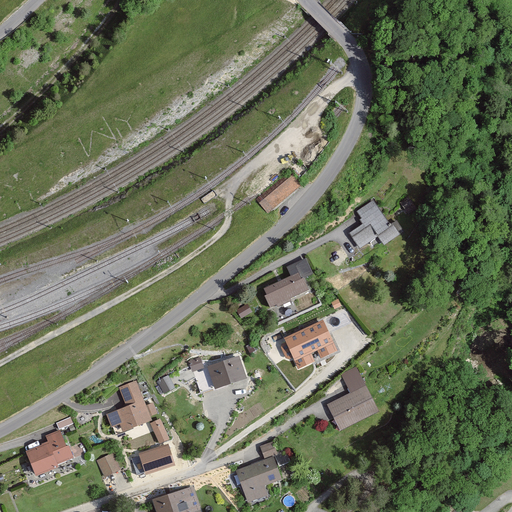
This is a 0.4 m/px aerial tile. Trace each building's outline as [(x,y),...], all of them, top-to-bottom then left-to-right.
[(257,201),(268,214),(308,183),(297,168),(257,201)] [(376,222),(356,236),(366,250),(388,235),(394,244),(408,235),(401,224),(398,226),(381,202),(368,211),(376,222)] [(268,291),(276,307),(314,291),(303,266),(294,270),(297,278),(268,291)] [(285,338),(299,369),(337,351),(323,320),(285,338)] [(243,355),(209,367),(216,389),(251,377),(243,355)] [(166,392),(176,387),(170,374),(160,379),(166,392)] [(354,394),(333,405),(346,430),(384,411),(367,377),(350,386),(354,394)] [(154,420),(139,382),(122,389),(130,409),(110,417),(117,435),(154,420)] [(155,401),(148,403),(152,414),(159,412),(155,401)] [(74,417),(60,422),(64,432),(78,428),(74,417)] [(29,455),(37,475),(73,461),(61,433),(48,438),(51,445),(29,455)] [(268,460),(240,469),(252,502),(272,495),(269,487),(287,480),(279,457),(282,456),(277,441),(263,446),(268,460)] [(168,444),(139,454),(146,474),(175,465),(168,444)] [(106,478),(120,471),(113,456),(99,463),(106,478)] [(203,511),(195,486),(155,499),(158,511),(203,511)]
